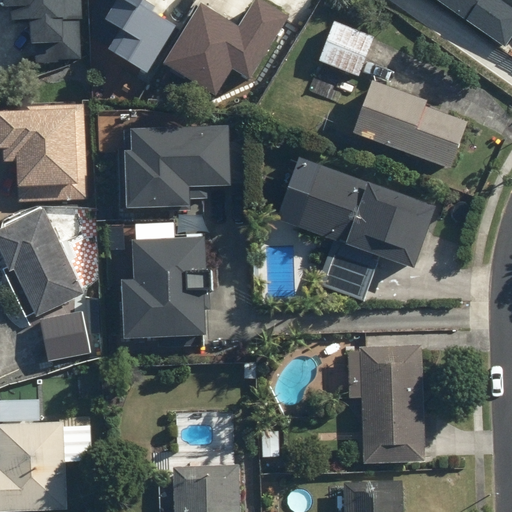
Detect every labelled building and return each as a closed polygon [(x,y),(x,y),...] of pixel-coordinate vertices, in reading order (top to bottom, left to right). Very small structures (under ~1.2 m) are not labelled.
[(43,48),(84,47),(82,0),(14,0),(14,5),(42,4),(43,48)] [(202,0),(186,25),(147,0),(128,0),(117,18),(129,26),(110,55),(158,87),(172,65),(223,98),(244,66),(256,74),(297,12),(278,0),(256,0),(243,20),(212,0),(202,0)] [(448,0),(508,38),(511,32),(511,5),(503,0),(448,0)] [(383,34),(339,18),(324,61),(367,77),(383,34)] [(479,118),(379,79),(358,133),(458,172),(479,118)] [(90,204),(90,103),(32,103),(32,109),(0,108),(0,147),(9,147),(9,160),(25,160),(25,204),(90,204)] [(245,124),(125,121),(125,206),(200,208),(201,184),(243,185),(245,124)] [(450,202),(306,153),(284,216),(344,237),(327,286),(371,301),(388,252),(428,265),(450,202)] [(89,293),(50,207),(0,230),(0,231),(38,315),(89,293)] [(146,277),(134,276),(131,336),(216,340),(218,294),(225,295),(226,266),(218,265),(219,234),(148,231),(146,277)] [(87,313),(44,320),(50,359),(93,352),(87,313)] [(440,344),(351,342),(350,396),(372,397),(370,463),(437,464),(440,344)] [(49,399),(0,397),(0,423),(6,423),(6,466),(0,465),(0,507),(72,508),(76,422),(48,421),(49,399)] [(286,429),(265,429),(264,460),(285,460),(286,429)] [(182,462),(184,511),(251,511),(248,458),(182,462)] [(417,511),(415,472),(350,476),(352,511),(417,511)]
